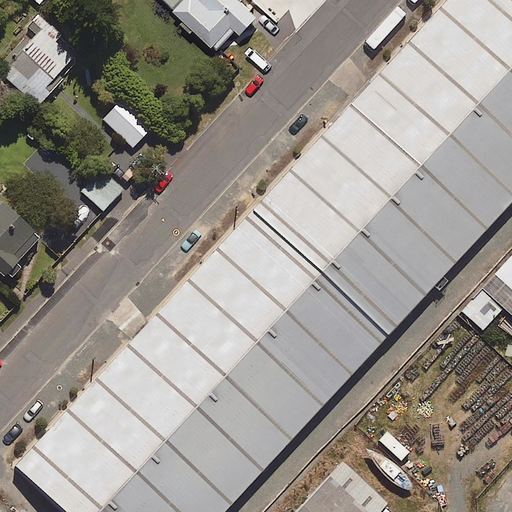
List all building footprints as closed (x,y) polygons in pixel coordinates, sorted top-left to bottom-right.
[(217,511),(511,195),(511,4),(507,0),(438,0),(8,462),(61,511),(217,511)] [(161,0),(214,52),(235,31),(239,36),(257,19),(237,0),(161,0)] [(26,39),(0,65),(42,105),(64,82),(58,77),(79,54),(38,15),(28,25),(38,34),(30,43),(26,39)] [(153,128),(124,101),(105,120),(134,147),(153,128)] [(81,189),(103,210),(124,189),(101,167),(81,189)] [(0,271),(7,278),(9,276),(15,281),(27,267),(22,262),(42,238),(0,202),(0,271)] [(511,257),(460,314),(511,361),(511,359),(511,257)] [(373,511),(384,501),(340,458),(287,511),(373,511)]
